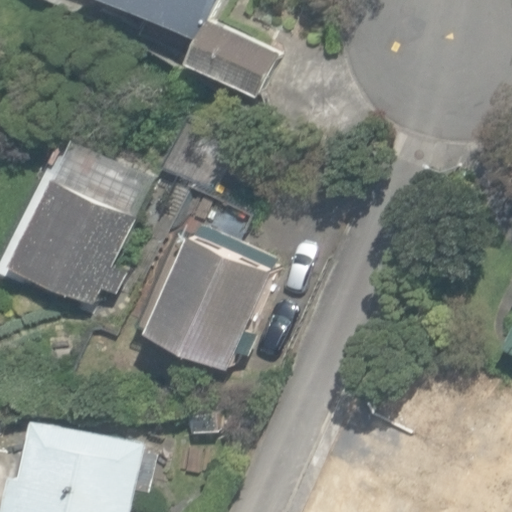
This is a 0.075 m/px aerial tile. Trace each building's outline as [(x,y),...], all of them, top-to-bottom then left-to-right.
[(135,0),(208,37),(197,58),(267,95),(290,51),(223,16),(231,0),(135,0)] [(25,260),(103,299),(112,282),(122,288),(133,267),(122,262),(147,212),(69,173),(25,260)] [(162,326),(242,362),(249,347),(257,350),(266,330),(258,326),(285,266),(282,264),(287,253),(213,221),(209,231),(206,229),(162,326)] [(511,511),(511,392),(450,361),(414,432),(453,452),(440,476),(453,483),(439,510),(358,469),(336,511),(511,511)] [(149,511),(150,508),(141,506),(156,441),(48,416),(35,471),(25,469),(15,511),(149,511)]
